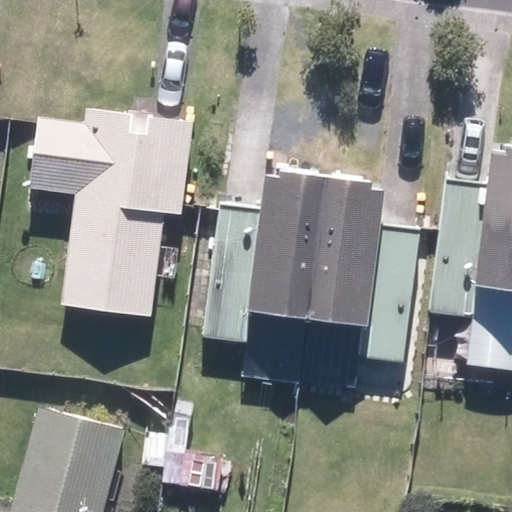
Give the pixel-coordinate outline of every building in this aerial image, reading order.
[(77,124),(29,122),(26,202),(57,203),(52,313),(152,317),(156,221),(186,222),(190,114),(78,109),(77,124)] [(434,182),(420,320),(470,324),(473,294),(511,298),(511,155),(478,152),(475,186),(434,182)] [(358,331),(364,235),(367,189),(250,182),(248,216),(242,318),(246,318),(246,324),(358,331)] [(242,318),(248,216),(208,214),(200,341),(240,344),(242,318)] [(364,235),(358,331),(356,364),(394,366),(402,237),(364,235)] [(94,511),(113,437),(23,414),(0,506),(0,511),(94,511)]
